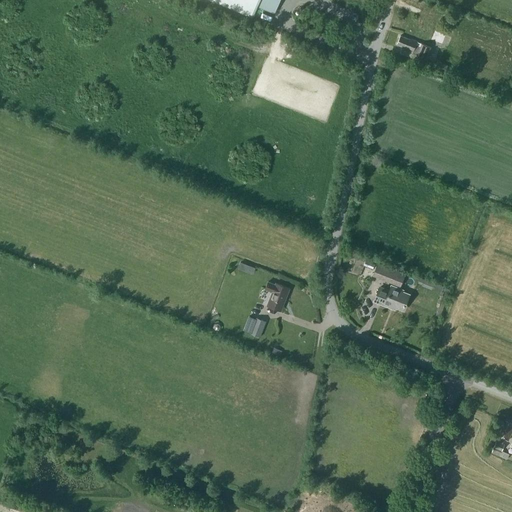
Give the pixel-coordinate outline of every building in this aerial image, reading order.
[(212,0),(269,23),(278,0),(212,0)] [(446,35),(435,30),(430,42),(441,47),(446,35)] [(427,58),(431,47),(422,43),(421,46),(416,44),(417,41),(411,38),(410,39),(400,35),(397,44),(407,48),(406,49),(417,54),(427,58)] [(447,65),(437,61),(435,68),(445,72),(447,65)] [(399,270),(394,283),(400,286),(405,273),(399,270)] [(289,288),(276,283),(276,284),(267,281),(265,288),(273,291),(268,305),(280,310),(289,288)] [(402,290),(391,285),(389,291),(380,287),(374,300),(394,308),(395,306),(403,309),(409,294),(402,291),(402,290)] [(445,287),(437,310),(442,312),(450,289),(445,287)] [(256,319),(251,332),(260,336),(266,321),(257,318),(256,319)] [(508,440),(511,430),(511,426),(511,425),(511,423),(505,420),(503,423),(501,422),(496,434),(496,435),(493,441),(496,442),(492,452),(503,457),(505,451),(502,450),(505,444),(502,443),(504,438),(508,440)]
